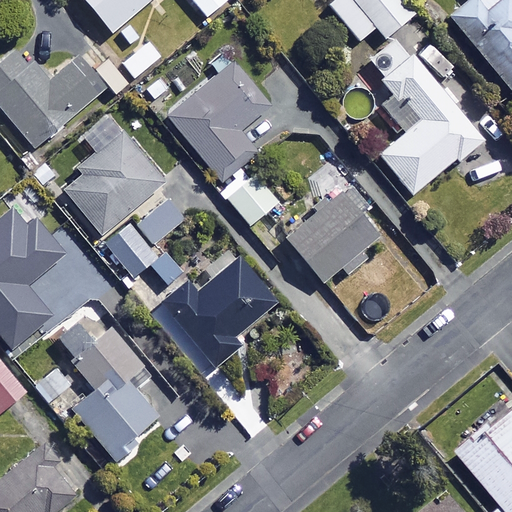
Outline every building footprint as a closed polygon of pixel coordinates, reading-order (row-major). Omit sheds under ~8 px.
[(81,0),(112,37),(155,0),(81,0)] [(230,1),(228,0),(190,0),(208,20),(230,1)] [(419,15),(406,0),(334,0),(328,5),(359,44),(376,30),(385,42),(419,15)] [(511,95),(511,0),(472,0),(449,20),(511,95)] [(161,60),(147,43),(121,64),(134,81),(161,60)] [(32,74),(17,56),(0,69),(0,108),(36,153),(107,94),(80,60),(51,83),(39,68),(32,74)] [(400,104),(404,101),(422,124),(380,157),(411,198),(482,144),(441,91),(439,93),(412,58),(383,81),(400,104)] [(169,119),(223,183),(260,152),(243,132),(267,111),(231,68),(169,119)] [(166,187),(123,137),(80,173),(85,179),(66,195),(103,240),(166,187)] [(276,205),(244,172),(220,196),(252,228),(276,205)] [(334,206),(329,200),(313,213),(318,219),(288,242),(324,287),(344,271),(352,281),(362,274),(351,261),(378,239),(345,197),(334,206)] [(185,222),(166,199),(136,224),(154,247),(185,222)] [(0,218),(0,336),(12,350),(55,315),(28,284),(66,253),(36,217),(27,224),(14,208),(0,218)] [(150,269),(159,262),(130,224),(104,245),(134,282),(150,269)] [(159,262),(150,269),(166,289),(184,275),(169,255),(159,262)] [(277,306),(238,259),(196,294),(187,282),(161,304),(216,371),(242,349),(235,341),(277,306)] [(145,367),(115,332),(97,348),(79,327),(57,346),(98,395),(75,415),(116,464),(136,447),(133,443),(160,420),(127,382),(145,367)] [(0,415),(25,395),(0,363),(0,415)] [(511,511),(511,412),(462,455),(510,511),(511,511)] [(58,511),(81,494),(46,449),(0,485),(0,511),(58,511)]
